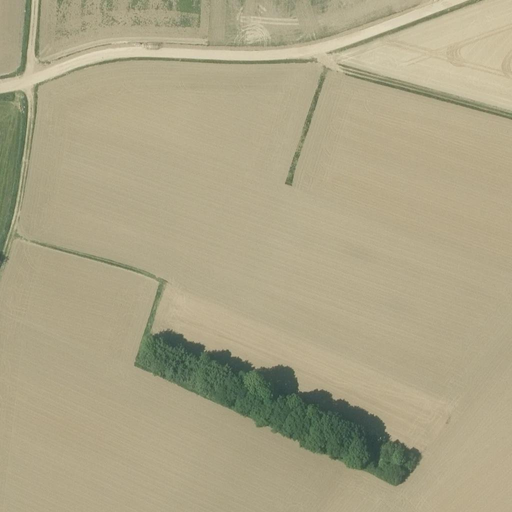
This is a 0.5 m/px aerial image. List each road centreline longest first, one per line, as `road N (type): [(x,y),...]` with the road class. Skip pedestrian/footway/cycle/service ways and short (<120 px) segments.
road 1 (unclassified): [(30,81),(128,52),(308,51),(461,0)]
road 2 (track): [(35,0),(19,199),(0,266)]
road 3 (track): [(511,117),(320,63),(308,51)]
